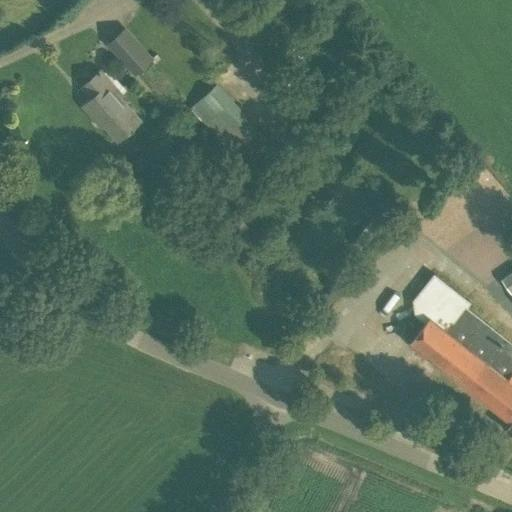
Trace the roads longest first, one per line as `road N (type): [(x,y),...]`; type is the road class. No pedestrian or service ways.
road 1 (unclassified): [(273,399),(101,321),(35,267),(0,217)]
road 2 (unclassified): [(273,399),(511,495)]
road 3 (unclassified): [(221,511),(273,399)]
